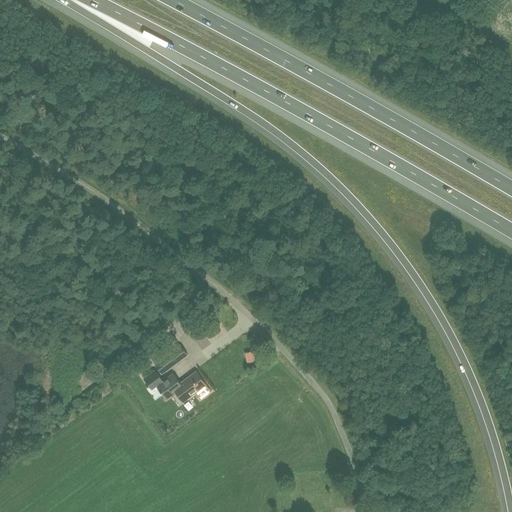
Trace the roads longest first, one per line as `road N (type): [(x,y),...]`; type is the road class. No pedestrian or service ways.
road 1 (motorway): [(72,0),(281,137),(381,232),(473,380),(510,511)]
road 2 (unclassified): [(354,464),(320,394),(220,289),(84,186),(0,137)]
road 3 (motorway): [(91,0),(511,232)]
road 4 (motorway): [(511,190),(173,0)]
